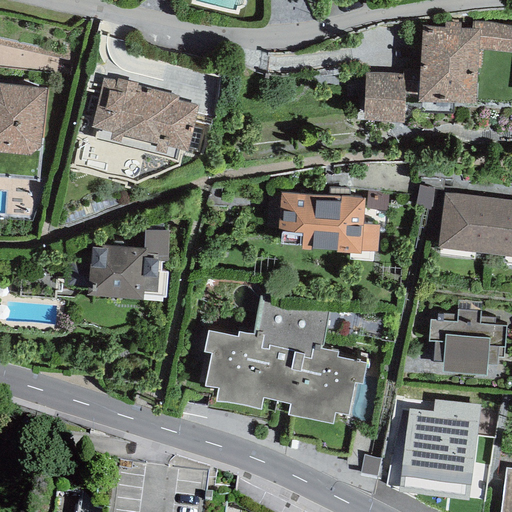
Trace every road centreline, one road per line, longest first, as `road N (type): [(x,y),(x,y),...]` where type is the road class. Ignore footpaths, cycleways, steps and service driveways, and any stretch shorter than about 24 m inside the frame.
road 1 (residential): [(49,0),(231,38),(295,36),(378,12),(474,0)]
road 2 (secondary): [(365,511),(234,451),(0,377)]
